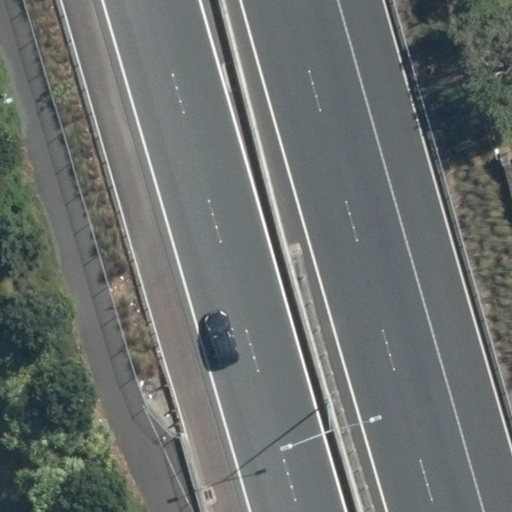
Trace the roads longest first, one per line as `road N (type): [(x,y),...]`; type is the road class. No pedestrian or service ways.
road 1 (motorway): [(297,511),(153,0)]
road 2 (motorway): [(324,0),(467,511)]
